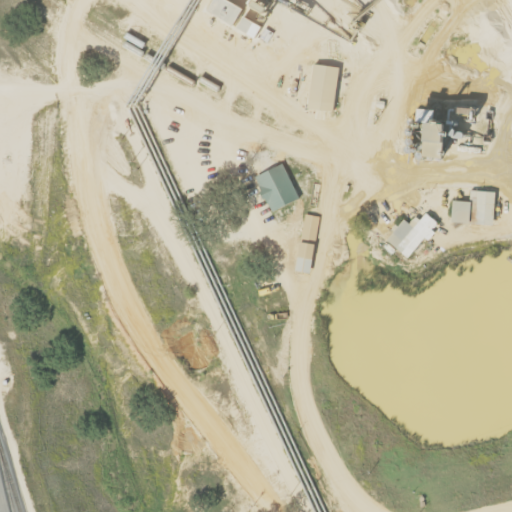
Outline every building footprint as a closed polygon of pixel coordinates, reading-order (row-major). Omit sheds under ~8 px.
[(331,112),(335,67),(310,64),(305,109),(331,112)] [(414,143),(413,157),(432,158),(432,148),(437,148),(439,124),(409,123),(408,142),(414,143)] [(295,200),(282,164),(253,174),(266,210),(295,200)] [(449,201),(448,223),(491,225),(492,191),(467,190),(467,201),(449,201)] [(431,231),(430,230),(436,224),(424,212),(417,220),(413,216),(406,224),(401,219),(383,239),(406,259),(431,231)] [(299,242),(314,244),(318,216),(303,214),(299,242)] [(293,271),(307,273),(311,244),(296,242),(293,271)]
